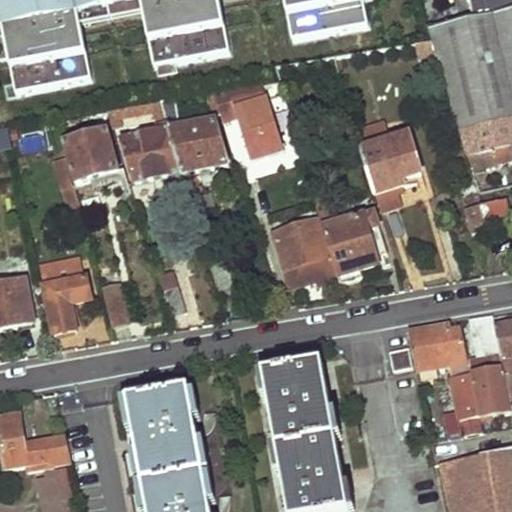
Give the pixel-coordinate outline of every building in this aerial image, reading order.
[(294,0),(302,41),(369,28),(363,0),(0,0),(0,10),(17,97),(83,84),(75,42),(84,40),(80,18),(143,6),(147,28),(156,26),(159,44),(150,46),(155,70),(231,55),(226,31),(217,33),(214,15),(222,13),(219,0),(284,0),(285,1),(289,0),(294,0)] [(511,12),(511,0),(472,0),(477,21),(511,12)] [(339,75),(342,85),(370,78),(369,69),(339,75)] [(234,107),(230,93),(216,96),(220,111),(234,107)] [(220,111),(216,96),(208,97),(212,113),(220,111)] [(264,97),(234,107),(250,162),(282,153),(264,97)] [(162,104),(185,177),(228,168),(216,125),(178,134),(170,103),(162,104)] [(162,104),(133,109),(136,120),(155,116),(160,137),(124,144),(135,187),(185,177),(162,104)] [(112,126),(113,131),(121,128),(117,112),(108,114),(112,126)] [(108,114),(68,120),(69,127),(75,126),(76,129),(94,126),(96,129),(112,126),(108,114)] [(470,159),(511,148),(511,121),(462,134),(465,142),(468,153),(470,159)] [(55,152),(56,133),(24,131),(23,150),(55,152)] [(6,133),(0,134),(0,153),(10,152),(6,133)] [(109,135),(65,148),(76,189),(120,175),(109,135)] [(363,154),(375,199),(424,183),(411,139),(363,154)] [(468,153),(465,142),(460,144),(462,155),(468,153)] [(511,148),(470,159),(474,173),(506,165),(507,167),(511,165),(511,148)] [(70,186),(58,189),(66,223),(79,219),(70,186)] [(493,232),(505,229),(502,218),(511,215),(508,201),(494,205),(491,192),(487,193),(481,195),(485,207),(493,232)] [(314,201),(341,287),(363,280),(361,274),(379,268),(377,260),(387,257),(375,215),(334,228),(328,209),(334,207),(331,196),(314,201)] [(493,232),(485,207),(467,211),(475,236),(493,232)] [(511,215),(502,218),(505,229),(511,227),(511,215)] [(328,260),(318,223),(275,236),(291,291),(333,278),(328,260)] [(212,269),(221,298),(238,293),(230,264),(212,269)] [(49,283),(43,284),(54,338),(76,333),(71,307),(91,302),(86,281),(50,288),(49,283)] [(26,285),(0,289),(0,331),(35,326),(26,285)] [(120,286),(102,289),(104,298),(122,293),(120,286)] [(180,290),(164,294),(172,321),(188,316),(180,290)] [(130,325),(122,293),(104,298),(113,330),(130,325)] [(495,328),(493,319),(473,323),(481,361),(501,357),(495,328)] [(504,372),(511,413),(511,324),(495,328),(501,357),(504,372)] [(449,327),(409,333),(417,375),(457,367),(449,327)] [(411,354),(391,358),(395,377),(415,373),(411,354)] [(471,378),(504,372),(501,357),(481,361),(469,364),(471,378)] [(349,511),(324,367),(266,377),(288,511),(349,511)] [(511,415),(511,413),(504,372),(471,378),(472,382),(476,399),(480,421),(511,415)] [(476,399),(472,382),(453,386),(456,403),(476,399)] [(210,511),(192,392),(130,403),(148,511),(210,511)] [(463,440),(483,436),(480,421),(476,399),(456,403),(463,440)] [(72,464),(67,438),(25,445),(20,416),(0,419),(0,432),(6,471),(50,464),(56,467),(72,464)] [(511,511),(511,453),(442,466),(451,511),(511,511)] [(76,511),(69,470),(37,476),(43,511),(76,511)]
